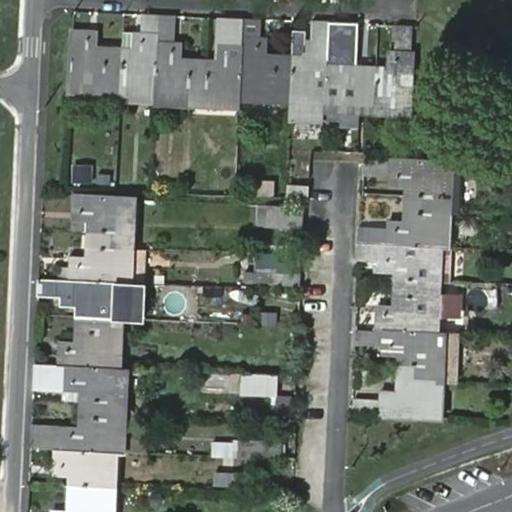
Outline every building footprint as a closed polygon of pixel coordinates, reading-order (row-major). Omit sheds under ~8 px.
[(158,15),(142,14),(142,30),(141,47),(123,46),(121,88),(155,90),(158,15)] [(176,15),(158,15),(155,90),(155,97),(192,99),(192,84),(200,84),(200,77),(209,77),(210,57),(182,56),(175,56),(175,39),(176,15)] [(243,18),(227,17),(226,42),(225,58),(217,57),(210,57),(209,77),(200,77),(200,84),(192,84),(192,99),(240,102),(240,93),(243,18)] [(261,19),(243,18),(240,93),(292,95),(294,53),(269,52),(260,52),(261,35),(261,19)] [(330,21),(311,21),(311,37),(311,53),(301,53),(294,53),(292,95),(326,96),(328,46),(330,21)] [(414,24),(395,24),(394,48),(394,65),(386,65),(381,64),(379,84),(372,83),(371,92),(363,92),(363,106),(411,108),(414,24)] [(69,86),(121,88),(123,46),(98,45),(89,45),(89,28),(72,27),(69,86)] [(99,29),(89,28),(89,45),(98,45),(99,29)] [(125,30),(123,46),(141,47),(142,30),(125,30)] [(269,36),(261,35),(260,52),(269,52),(269,36)] [(302,37),(301,53),(311,53),(311,37),(302,37)] [(217,41),(217,57),(225,58),(226,42),(217,41)] [(379,84),(381,64),(352,64),(343,63),(344,46),(328,46),(326,96),(326,105),(363,106),(363,92),(371,92),(372,83),(379,84)] [(352,47),(344,46),(343,63),(352,64),(352,47)] [(387,48),(386,65),(394,65),(394,48),(387,48)] [(133,188),(136,134),(121,133),(117,187),(133,188)] [(362,159),(362,173),(388,174),(405,175),(404,185),(403,194),(416,195),(415,202),(425,203),(424,210),(446,211),(447,163),(362,159)] [(447,163),(446,211),(460,212),(462,164),(447,163)] [(74,166),(73,183),(81,183),(83,166),(74,166)] [(387,184),(404,185),(405,175),(388,174),(387,184)] [(251,194),(276,195),(276,177),(252,176),(251,194)] [(360,227),(359,242),(435,245),(444,246),(446,211),(424,210),(425,203),(415,202),(416,195),(403,194),(402,219),(402,229),(385,228),(360,227)] [(88,211),(86,230),(103,232),(103,239),(112,239),(111,245),(128,246),(129,199),(73,196),(71,210),(88,211)] [(268,206),(267,226),(303,227),(303,207),(268,206)] [(71,230),(86,230),(88,211),(71,210),(71,230)] [(402,229),(402,219),(386,218),(385,228),(402,229)] [(85,265),(56,264),(55,279),(68,279),(117,281),(126,282),(128,246),(111,245),(112,239),(103,239),(103,232),(86,230),(85,255),(85,265)] [(359,242),(358,260),(373,260),(393,261),(393,272),(392,279),(433,281),(435,245),(359,242)] [(435,245),(433,281),(448,282),(450,246),(444,246),(435,245)] [(85,255),(69,254),(69,264),(85,265),(85,255)] [(393,261),(373,260),(373,271),(393,272),(393,261)] [(270,272),(269,284),(300,285),(301,272),(270,272)] [(137,317),(138,283),(126,282),(117,281),(68,279),(55,279),(39,278),(38,294),(61,295),(83,296),(83,302),(76,302),(76,306),(76,314),(116,316),(137,317)] [(376,314),(374,329),(431,331),(433,281),(392,279),(391,304),(390,314),(376,314)] [(61,295),(60,305),(76,306),(76,302),(83,302),(83,296),(61,295)] [(390,314),(391,304),(376,304),(376,314),(390,314)] [(114,367),(116,316),(76,314),(75,339),(75,349),(57,348),(56,365),(65,365),(114,367)] [(356,328),(355,343),(381,344),(398,345),(397,356),(397,366),(412,366),(411,374),(420,375),(419,382),(437,383),(439,331),(431,331),(374,329),(356,328)] [(75,339),(57,339),(57,348),(75,349),(75,339)] [(380,354),(397,356),(398,345),(381,344),(380,354)] [(120,416),(122,368),(114,367),(65,365),(64,381),(80,382),(79,392),(79,401),(98,401),(98,409),(106,410),(106,416),(120,416)] [(353,398),(353,411),(377,412),(377,415),(436,418),(437,383),(419,382),(420,375),(411,374),(412,366),(397,366),(396,391),(394,401),(379,399),(353,398)] [(241,372),(240,392),(277,394),(277,374),(241,372)] [(64,390),(79,392),(80,382),(64,381),(64,390)] [(394,401),(396,391),(379,391),(379,399),(394,401)] [(32,422),(31,448),(53,449),(110,452),(119,452),(120,416),(106,416),(106,410),(98,409),(98,401),(79,401),(78,425),(77,434),(59,432),(60,424),(32,422)] [(77,434),(78,425),(60,424),(59,432),(77,434)] [(234,437),(233,457),(277,459),(279,439),(234,437)] [(109,484),(110,452),(53,449),(52,466),(68,466),(68,475),(68,483),(109,484)] [(51,474),(68,475),(68,466),(52,466),(51,474)] [(232,472),(232,487),(258,488),(258,472),(232,472)] [(107,511),(109,484),(68,483),(66,509),(65,511),(107,511)]
